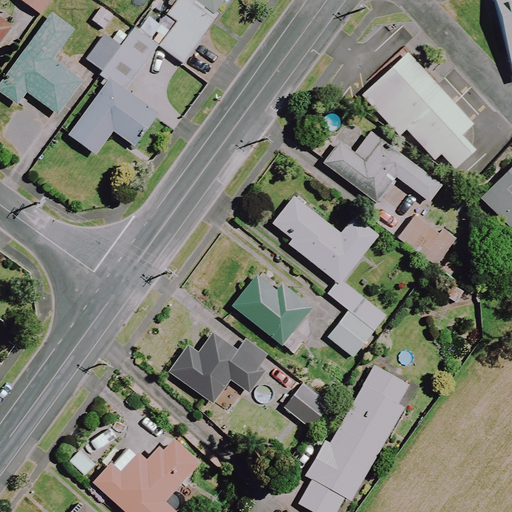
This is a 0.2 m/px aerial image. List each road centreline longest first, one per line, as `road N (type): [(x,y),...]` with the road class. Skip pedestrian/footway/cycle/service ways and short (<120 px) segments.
road 1 (tertiary): [(117,288),(328,0)]
road 2 (tertiary): [(0,449),(117,288)]
road 3 (residential): [(117,288),(0,203)]
